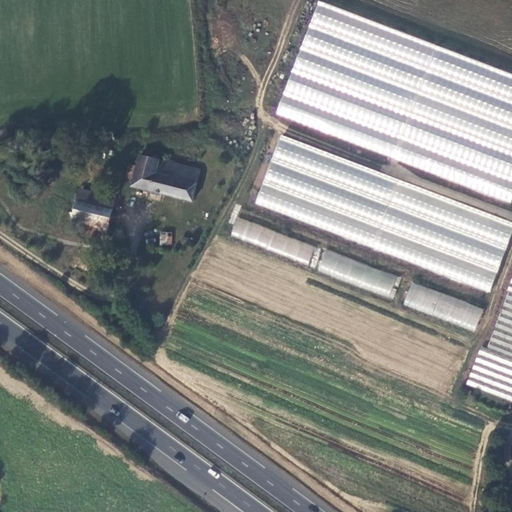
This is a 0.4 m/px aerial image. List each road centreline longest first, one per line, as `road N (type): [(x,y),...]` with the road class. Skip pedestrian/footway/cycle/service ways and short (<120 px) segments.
road 1 (trunk): [(306,511),(0,287)]
road 2 (track): [(298,0),(264,72),(255,112),(260,127),(233,206),(164,324)]
road 3 (trunk): [(0,324),(257,511)]
road 4 (track): [(260,127),(511,220)]
road 5 (track): [(0,231),(112,301),(123,299),(134,246)]
